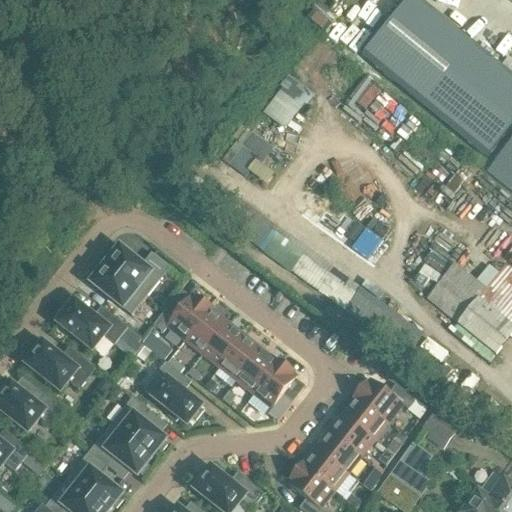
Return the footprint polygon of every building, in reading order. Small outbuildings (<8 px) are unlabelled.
[(511,76),(417,0),(410,0),(363,60),(488,161),(511,131),(511,76)] [(245,179),(255,165),(259,168),(274,149),(247,129),(239,138),(222,162),(245,179)] [(511,136),(484,172),(511,194),(511,136)] [(389,347),(406,326),(190,166),(174,188),(389,347)] [(107,265),(114,271),(148,298),(171,270),(152,255),(145,264),(123,246),(121,248),(118,246),(109,257),(112,259),(107,265)] [(148,298),(114,271),(107,265),(102,272),(99,270),(90,281),(93,283),(91,285),(132,318),(148,298)] [(476,284),(448,319),(496,358),(511,337),(511,271),(505,266),(498,275),(492,270),(487,277),(484,275),(479,281),(478,280),(476,284)] [(169,308),(154,327),(163,335),(168,329),(185,343),(212,309),(199,299),(197,301),(192,297),(179,315),(169,308)] [(74,306),(71,304),(62,315),(65,317),(58,326),(93,354),(104,339),(115,348),(128,330),(106,313),(99,322),(75,304),(74,306)] [(213,310),(212,309),(185,343),(202,356),(227,325),(212,312),(213,310)] [(219,370),(244,338),(227,325),(202,356),(219,370)] [(162,344),(151,335),(143,345),(154,354),(162,344)] [(219,370),(236,383),(261,351),(244,338),(219,370)] [(41,347),(39,345),(30,356),(33,358),(26,367),(61,394),(69,384),(80,392),(96,372),(96,371),(74,354),(67,363),(43,345),(41,347)] [(151,356),(144,350),(136,360),(144,366),(151,356)] [(278,364),(261,351),(236,383),(253,396),(278,364)] [(173,360),(168,366),(180,376),(185,370),(173,360)] [(268,417),(278,424),(293,405),(284,397),(298,380),(293,376),(294,374),(280,363),(278,365),(278,364),(253,396),(272,411),(268,417)] [(203,409),(184,394),(192,385),(180,376),(168,366),(166,365),(144,393),(188,428),(193,420),(196,423),(204,413),(201,411),(203,409)] [(193,369),(187,376),(197,384),(202,377),(193,369)] [(101,385),(109,391),(113,386),(105,380),(101,385)] [(211,382),(206,388),(215,395),(218,391),(216,389),(218,387),(211,382)] [(389,396),(371,382),(368,387),(366,386),(355,400),(388,426),(403,408),(409,412),(417,401),(396,387),(389,396)] [(0,399),(0,412),(29,435),(40,421),(50,430),(64,412),(40,394),(33,403),(11,386),(9,388),(6,386),(0,393),(0,398),(0,399)] [(123,393),(115,387),(108,395),(116,401),(123,393)] [(230,393),(223,402),(231,409),(238,400),(230,393)] [(133,400),(111,428),(152,461),(158,454),(161,456),(168,447),(165,444),(167,442),(144,424),(152,415),(133,400)] [(388,426),(356,401),(343,418),(375,443),(388,426)] [(436,412),(421,433),(428,438),(427,440),(444,452),(460,429),(436,412)] [(343,418),(330,435),(362,460),(375,443),(343,418)] [(115,460),(138,478),(140,476),(143,478),(150,469),(147,467),(152,461),(111,428),(89,455),(108,470),(115,460)] [(330,435),(316,452),(348,477),(362,460),(330,435)] [(9,436),(2,445),(0,444),(0,472),(4,466),(15,475),(31,453),(9,436)] [(304,468),(336,493),(348,477),(316,452),(304,468)] [(387,452),(379,463),(386,468),(394,457),(387,452)] [(111,511),(114,508),(117,511),(124,501),(121,499),(123,497),(101,479),(108,470),(89,455),(67,482),(104,511),(111,511)] [(402,461),(389,479),(420,501),(433,483),(402,461)] [(321,511),(336,493),(304,468),(302,467),(291,481),(293,482),(289,487),(307,501),(299,511),(301,511),(321,511)] [(248,511),(252,511),(265,496),(242,479),(235,488),(212,470),(210,472),(207,470),(198,481),(201,483),(194,492),(219,511),(235,511),(240,506),(248,511)] [(480,491),(479,491),(480,492),(491,500),(509,511),(511,511),(511,488),(503,482),(494,476),(490,477),(480,491)] [(400,511),(411,511),(420,501),(389,479),(377,496),(400,511)] [(46,509),(49,511),(104,511),(67,482),(46,509)] [(509,511),(491,500),(480,492),(479,491),(479,492),(478,491),(462,511),(509,511)] [(351,496),(346,502),(357,510),(357,511),(362,505),(361,504),(351,496)]
